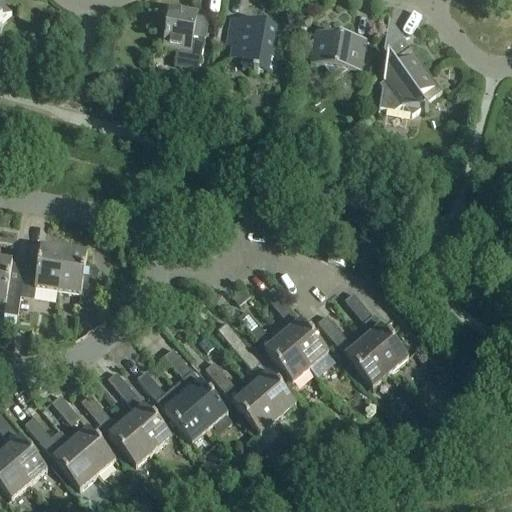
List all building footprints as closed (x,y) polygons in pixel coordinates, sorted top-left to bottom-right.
[(0,30),(1,26),(11,18),(0,3),(0,30)] [(175,65),(180,72),(199,75),(204,42),(192,40),(197,16),(170,11),(164,51),(180,54),(178,63),(175,65)] [(271,56),(276,30),(232,22),(228,49),(233,50),(231,62),(252,66),(250,74),(274,78),(277,57),(271,56)] [(309,48),(313,54),(310,68),(325,71),(334,83),(347,74),(361,77),(366,45),(334,39),(330,33),(324,37),(316,36),(315,44),(309,48)] [(384,86),(380,89),(383,93),(382,94),(379,113),(395,115),(402,110),(402,111),(405,111),(412,120),(420,114),(429,115),(424,109),(442,96),(411,52),(393,65),(388,58),(384,85),(384,86)] [(190,101),(188,111),(199,114),(202,104),(190,101)] [(364,134),(362,144),(370,145),(372,135),(364,134)] [(25,261),(23,279),(20,301),(20,302),(33,303),(35,293),(58,296),(64,254),(41,251),(39,263),(25,261)] [(87,257),(64,254),(58,296),(80,300),(79,310),(93,312),(99,272),(93,264),(86,263),(87,257)] [(12,265),(0,263),(0,306),(5,307),(4,318),(18,320),(20,302),(20,301),(23,279),(10,277),(12,265)] [(292,333),(283,341),(310,373),(318,382),(335,368),(327,359),(328,358),(273,293),(264,301),(292,333)] [(372,338),(363,346),(390,378),(408,363),(353,298),(345,306),(372,338)] [(310,373),(283,341),(274,348),(247,316),(238,323),(292,388),(310,373)] [(390,378),(363,346),(354,353),(327,321),(318,328),(373,393),(390,378)] [(259,385),(250,392),(278,425),(296,410),(226,327),(217,335),(259,385)] [(183,384),(174,392),(210,434),(228,419),(173,354),(164,361),(183,384)] [(278,425),(250,392),(242,400),(214,367),(205,375),(260,440),(278,425)] [(210,434),(174,392),(165,399),(146,376),(137,384),(192,449),(210,434)] [(135,417),(126,425),(154,457),(171,442),(117,377),(108,385),(135,417)] [(154,457),(126,425),(117,432),(90,400),(81,408),(136,472),(154,457)] [(80,424),(60,401),(51,408),(71,431),(80,424)] [(0,437),(11,450),(2,457),(29,490),(47,475),(0,419),(0,437)] [(97,481),(70,448),(60,437),(51,444),(34,423),(25,431),(52,463),(80,496),(97,481)] [(115,465),(88,433),(70,448),(97,481),(115,465)] [(374,454),(369,445),(358,451),(363,460),(374,454)] [(2,457),(0,455),(0,491),(11,505),(29,490),(2,457)] [(233,491),(224,480),(215,487),(224,498),(233,491)]
